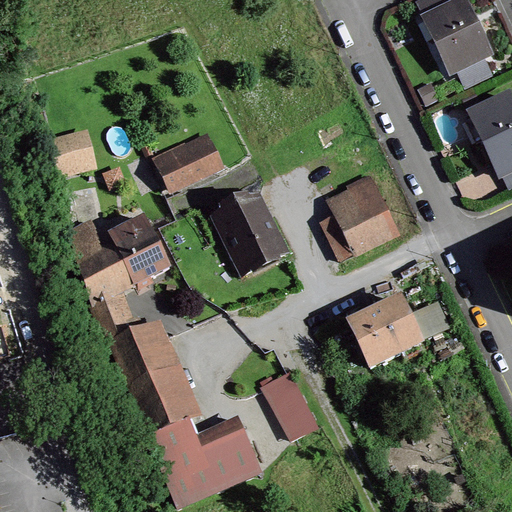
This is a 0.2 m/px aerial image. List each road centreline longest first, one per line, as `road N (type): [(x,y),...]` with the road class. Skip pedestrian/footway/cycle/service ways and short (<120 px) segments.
road 1 (residential): [(344,15),(453,245)]
road 2 (residential): [(453,245),(511,366)]
